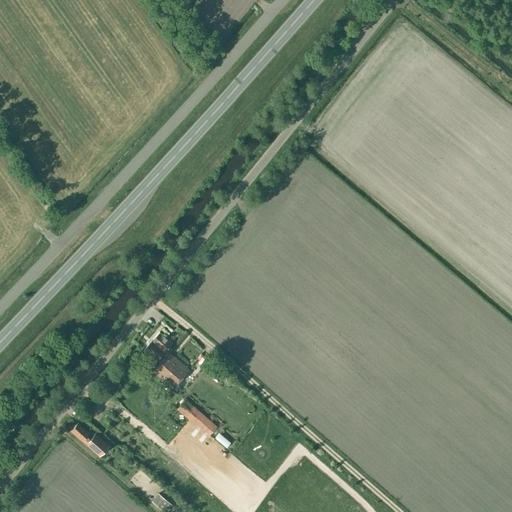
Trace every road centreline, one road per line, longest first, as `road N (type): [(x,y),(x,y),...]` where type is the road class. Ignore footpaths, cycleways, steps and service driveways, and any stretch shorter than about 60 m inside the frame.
road 1 (unclassified): [(0,485),(393,0)]
road 2 (trunk): [(0,340),(314,0)]
road 3 (unclassified): [(0,305),(281,0)]
